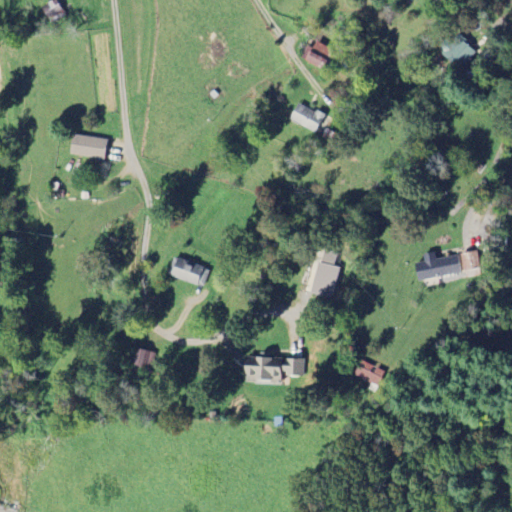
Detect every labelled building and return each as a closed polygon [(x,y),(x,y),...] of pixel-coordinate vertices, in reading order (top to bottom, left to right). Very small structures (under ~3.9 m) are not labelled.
[(51,23),(65,14),(57,0),(42,9),(51,23)] [(443,54),(461,66),(474,45),(456,33),(443,54)] [(334,52),(317,42),(306,60),(323,71),(334,52)] [(317,131),(324,114),(297,104),(290,121),(317,131)] [(70,155),(105,158),(107,138),(72,135),(70,155)] [(466,278),(483,274),(477,250),(460,255),(466,278)] [(313,295),(334,298),(341,254),(320,251),(313,295)] [(459,275),(457,256),(436,258),(435,253),(423,254),(423,262),(415,263),(417,279),(459,275)] [(203,288),(210,269),(178,258),(171,276),(203,288)] [(155,354),(138,349),(133,366),(151,371),(155,354)] [(304,358),(263,357),(246,356),(245,381),(281,382),(281,375),(303,375),(304,358)] [(355,377),(381,388),(387,372),(361,361),(355,377)]
